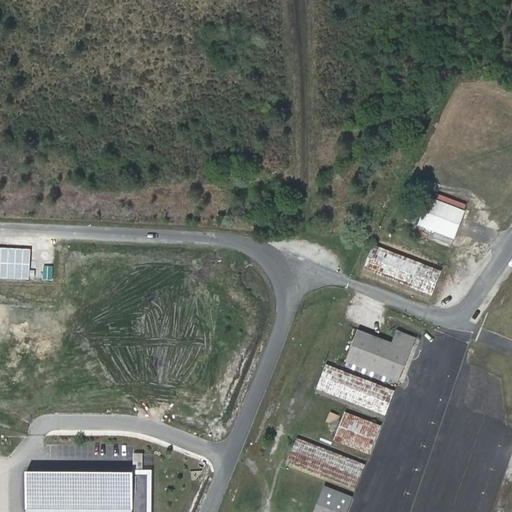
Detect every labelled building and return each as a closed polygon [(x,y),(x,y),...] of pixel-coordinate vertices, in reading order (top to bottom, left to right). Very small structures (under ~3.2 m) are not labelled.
[(415,226),(450,240),(461,212),(426,197),(415,226)] [(372,241),(359,273),(427,299),(440,267),(372,241)] [(0,276),(31,278),(32,247),(0,245),(0,276)] [(354,330),(342,361),(395,382),(411,339),(394,332),(389,343),(354,330)] [(394,390),(325,363),(316,387),(384,414),(394,390)] [(366,454),(377,426),(340,411),(339,416),(326,410),(323,419),(335,424),(329,439),(366,454)] [(363,461),(295,434),(285,460),(353,487),(363,461)] [(151,511),(151,458),(132,458),(132,459),(148,459),(148,511),(132,511),(151,511)] [(132,459),(26,459),(26,465),(26,498),(132,498),(132,511),(148,511),(148,459),(132,459)] [(343,511),(349,498),(320,486),(309,511),(343,511)]
